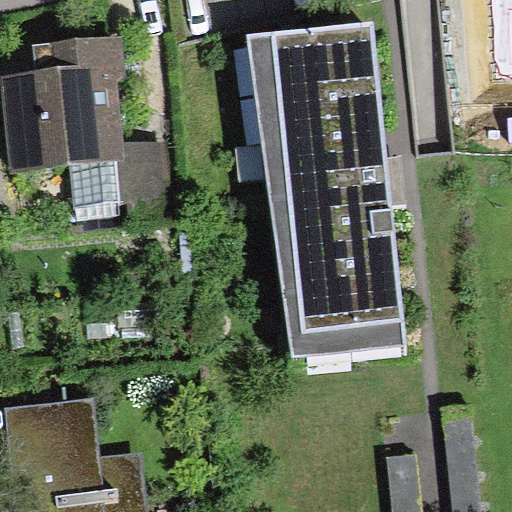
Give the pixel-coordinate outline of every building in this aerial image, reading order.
[(480,0),(452,0),(455,43),(483,41),(480,0)] [(372,36),(249,46),(293,373),(406,360),(390,211),(388,186),(386,163),(372,36)] [(37,81),(3,85),(11,180),(119,170),(122,209),(129,208),(131,230),(175,226),(167,145),(124,149),(118,88),(126,88),(123,45),(34,53),(37,81)] [(388,186),(390,211),(406,209),(402,161),(386,163),(388,186)] [(93,404),(5,416),(17,511),(9,511),(149,511),(142,455),(101,460),(93,404)] [(487,511),(484,414),(395,417),(398,511),(487,511)]
